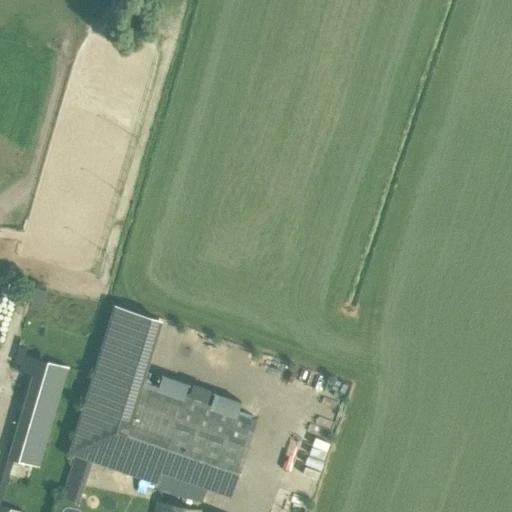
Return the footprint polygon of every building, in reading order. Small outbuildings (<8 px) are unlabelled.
[(0,287),(0,302),(7,303),(8,288),(0,287)] [(138,377),(157,316),(114,302),(66,450),(76,453),(93,459),(155,480),(159,469),(227,493),(253,420),(185,395),(138,377)] [(25,347),(19,345),(14,361),(21,363),(23,353),(25,347)] [(32,374),(8,456),(14,457),(39,465),(59,397),(68,366),(23,353),(21,363),(18,369),(32,374)] [(291,485),(302,489),(320,432),(309,429),(291,485)] [(76,453),(61,494),(78,500),(93,459),(76,453)] [(199,511),(200,509),(157,500),(154,511),(199,511)]
